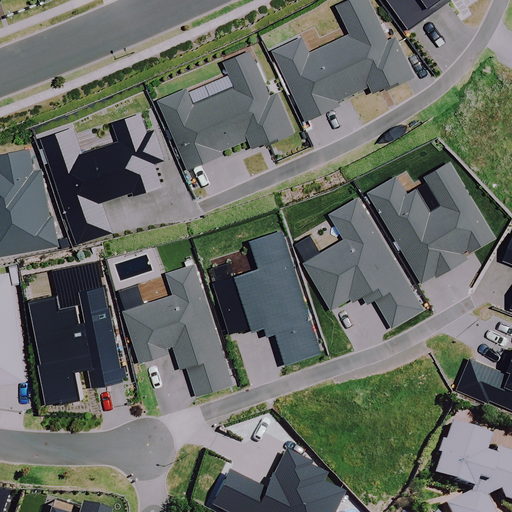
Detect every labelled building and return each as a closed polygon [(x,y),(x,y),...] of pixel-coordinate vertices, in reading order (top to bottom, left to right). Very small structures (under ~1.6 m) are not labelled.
[(304,36),(276,49),(309,119),(342,104),(339,99),(373,83),(376,89),(415,71),(398,35),(391,39),(373,0),(346,0),(340,3),(354,32),(312,51),(304,36)] [(392,0),(411,26),(447,0),(392,0)] [(188,86),(161,98),(190,167),(225,152),(223,149),(252,137),(256,145),(296,128),(281,91),(273,95),(253,48),(228,59),(239,85),(196,103),(188,86)] [(76,125),(45,135),(80,244),(114,233),(103,200),(136,190),(136,192),(164,183),(157,161),(167,158),(157,127),(148,130),(143,112),(115,121),(122,141),(85,153),(76,125)] [(35,171),(31,147),(0,152),(0,254),(60,245),(55,215),(52,215),(44,169),(35,171)] [(399,174),(371,190),(425,281),(438,273),(439,274),(470,256),(468,252),(497,235),(452,160),(428,174),(431,180),(410,193),(399,174)] [(426,307),(360,196),(333,212),(348,238),(307,262),(334,307),(355,295),(357,299),(374,290),(395,325),(426,307)] [(325,350),(285,228),(256,238),(265,266),(218,281),(234,331),(268,320),(273,333),(281,330),(291,361),(325,350)] [(236,383),(197,263),(169,273),(176,293),(127,309),(143,359),(178,347),(184,365),(190,364),(200,394),(236,383)] [(0,382),(26,379),(10,270),(0,271),(0,382)] [(61,294),(34,300),(54,401),(84,395),(79,368),(92,365),(95,384),(126,378),(107,284),(85,288),(91,320),(82,322),(79,305),(64,308),(61,294)] [(511,371),(473,357),(461,387),(511,407),(511,371)] [(489,435),(450,422),(434,473),(472,487),(468,494),(447,505),(449,511),(492,511),(485,497),(499,490),(503,499),(511,502),(511,451),(498,446),(494,455),(484,451),(489,435)] [(227,472),(211,505),(224,511),(333,511),(343,492),(322,482),(326,474),(310,466),(311,463),(284,450),(265,490),(227,472)]
